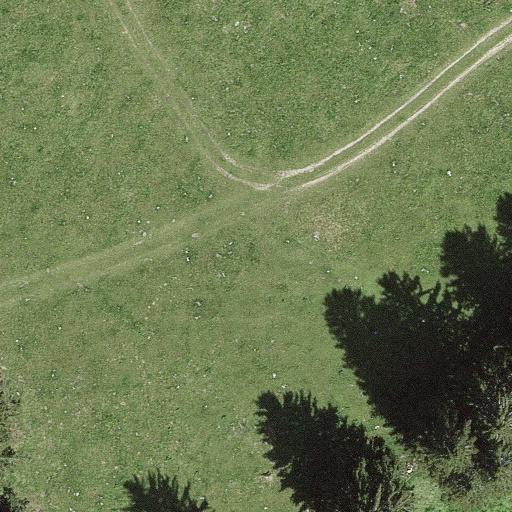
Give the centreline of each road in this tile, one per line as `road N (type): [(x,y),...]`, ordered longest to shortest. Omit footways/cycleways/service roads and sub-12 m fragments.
road 1 (track): [(115,0),(227,171),(268,188),(328,183),(511,29)]
road 2 (track): [(268,188),(102,267),(0,300)]
road 3 (track): [(102,267),(67,343),(47,511)]
